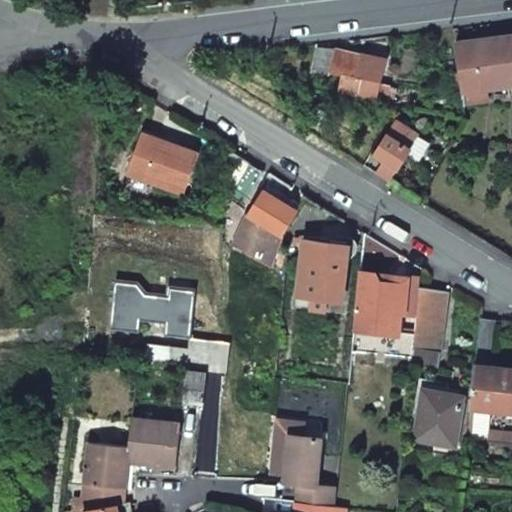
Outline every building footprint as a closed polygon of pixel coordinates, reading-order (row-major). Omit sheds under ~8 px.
[(511,37),(489,41),(456,45),(464,97),(487,95),(486,80),(506,78),(507,84),(511,83),(511,37)] [(363,58),(336,51),(330,71),(344,75),(339,93),(369,103),(371,98),(385,102),(389,89),(375,85),(376,84),(365,81),(366,74),(367,66),(361,65),(363,58)] [(417,136),(396,121),(374,154),(386,161),(380,170),(391,176),(397,167),(403,158),(417,136)] [(142,133),(127,175),(184,195),(198,153),(170,143),(142,133)] [(428,143),(417,136),(403,158),(414,164),(428,143)] [(247,191),(262,168),(247,160),(233,182),(247,191)] [(266,183),(284,194),(290,186),(266,171),(260,180),(266,183)] [(284,194),(266,183),(262,190),(296,211),(299,203),(284,194)] [(255,202),(248,213),(258,219),(283,234),(296,211),(262,190),(255,202)] [(248,213),(244,220),(256,226),(258,219),(248,213)] [(244,220),(233,243),(272,263),(281,241),(283,234),(258,219),(256,226),(244,220)] [(328,241),(305,238),(297,294),(343,300),(350,244),(328,241)] [(407,313),(410,275),(405,275),(361,271),(361,274),(381,276),(380,280),(405,282),(402,313),(407,313)] [(361,274),(355,329),(401,333),(401,323),(402,313),(405,282),(380,280),(381,276),(361,274)] [(139,285),(118,282),(113,328),(139,330),(139,318),(168,320),(166,337),(191,340),(194,290),(172,288),(171,297),(147,295),(139,285)] [(437,353),(447,290),(433,289),(420,287),(415,335),(414,351),(414,357),(413,366),(437,369),(439,353),(437,353)] [(488,318),(480,318),(476,364),(492,366),(496,319),(488,318)] [(353,351),(414,357),(414,351),(415,335),(401,333),(355,329),(353,351)] [(511,367),(492,366),(476,364),(472,407),(489,409),(511,411),(511,367)] [(185,375),(182,407),(202,409),(205,378),(185,375)] [(465,396),(425,390),(417,439),(457,446),(465,396)] [(486,430),(489,409),(472,407),(469,428),(468,442),(485,444),(486,430)] [(277,422),(272,476),(287,478),(290,435),(305,437),(306,424),(277,422)] [(131,451),(129,466),(177,471),(181,427),(133,423),(131,451)] [(511,432),(486,430),(485,444),(511,446),(511,432)] [(287,478),(286,483),(300,485),(317,486),(322,438),(305,437),(290,435),(287,478)] [(91,447),(87,490),(126,494),(129,466),(131,451),(91,447)] [(300,485),(299,502),(336,506),(338,488),(317,486),(300,485)] [(126,494),(87,490),(84,511),(92,511),(120,507),(126,506),(126,494)] [(336,506),(299,503),(296,502),(294,511),(337,511),(338,507),(336,506)]
